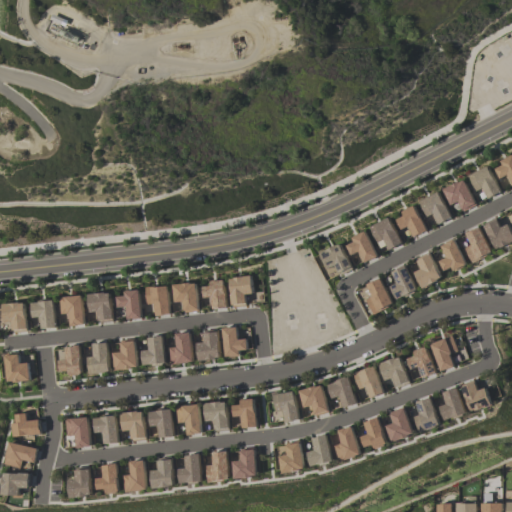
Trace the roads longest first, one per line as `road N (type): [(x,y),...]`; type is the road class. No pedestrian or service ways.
road 1 (tertiary): [(0,272),(258,237),(318,216),(511,119)]
road 2 (residential): [(46,460),(317,427),(442,385),(491,366),(480,303)]
road 3 (residential): [(50,403),(292,371),(407,324),(480,303),(511,304)]
road 4 (residential): [(39,500),(52,440),(43,339)]
